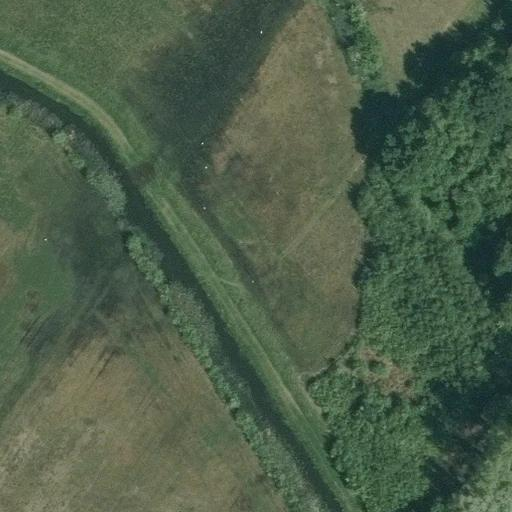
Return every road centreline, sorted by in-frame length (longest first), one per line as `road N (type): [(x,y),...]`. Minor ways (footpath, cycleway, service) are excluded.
road 1 (track): [(357,511),(222,296)]
road 2 (track): [(424,511),(511,395)]
